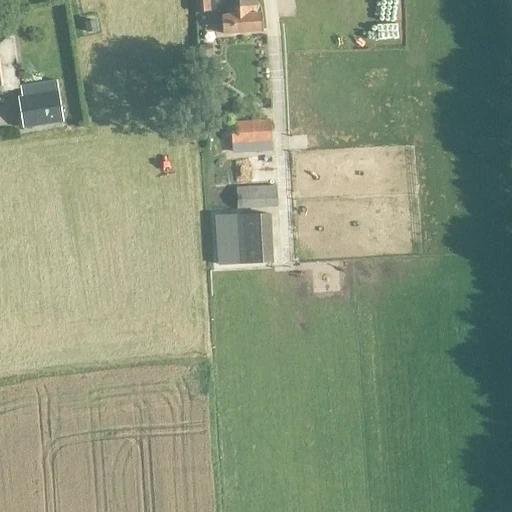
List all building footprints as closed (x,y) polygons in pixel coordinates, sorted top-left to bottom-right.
[(209,12),(208,0),(194,0),(196,13),(209,12)] [(256,14),(254,0),(225,0),(226,16),(221,16),(214,17),(215,26),(222,25),(223,34),(261,32),(260,14),(256,14)] [(396,0),(357,0),(357,7),(345,7),(345,47),(397,47),(396,0)] [(94,21),(85,23),(87,33),(97,30),(94,21)] [(0,90),(18,88),(12,39),(0,40),(0,90)] [(202,83),(214,82),(212,45),(200,46),(202,83)] [(58,92),(18,98),(23,128),(63,122),(58,92)] [(273,149),(270,120),(230,122),(232,152),(273,149)] [(236,188),(237,208),(277,206),(276,186),(236,188)] [(272,263),(270,215),(217,218),(219,265),(272,263)]
